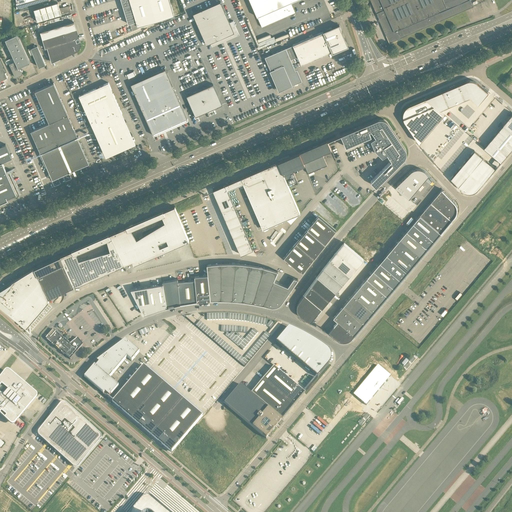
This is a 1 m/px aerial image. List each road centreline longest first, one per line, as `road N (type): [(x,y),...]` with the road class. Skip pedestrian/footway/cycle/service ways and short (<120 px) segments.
road 1 (secondary): [(0,256),(383,85)]
road 2 (secondary): [(379,73),(0,241)]
road 3 (unclassified): [(370,114),(0,279)]
road 4 (unclassified): [(26,344),(83,293),(167,268),(251,260),(308,279)]
road 5 (unclassified): [(69,380),(113,337),(172,311),(231,307),(281,316)]
road 6 (unclassified): [(217,506),(344,355)]
road 7 (unclassified): [(217,506),(69,380)]
road 8 (unclassified): [(344,355),(469,207)]
road 9 (unclassified): [(64,385),(211,511)]
road 10 (unclassified): [(308,279),(420,155)]
road 11 (unclassified): [(0,96),(88,54),(77,0)]
road 12 (secondary): [(511,15),(379,73)]
road 13 (secondary): [(383,85),(511,28)]
